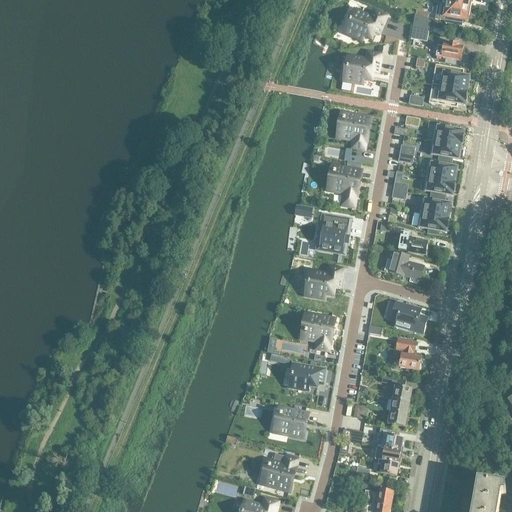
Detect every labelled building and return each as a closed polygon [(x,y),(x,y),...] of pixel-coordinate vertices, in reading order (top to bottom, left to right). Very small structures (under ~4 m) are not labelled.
[(445,0),(445,5),(470,9),(471,3),(470,3),(470,0),(445,0)] [(469,16),(470,9),(445,5),(443,13),(445,13),(444,18),(463,21),(467,22),(468,16),(469,16)] [(379,35),(387,17),(374,12),(372,18),(356,11),(346,34),(362,42),(364,37),(372,41),(375,33),(379,35)] [(416,11),(416,15),(431,21),(431,20),(428,18),(429,13),(416,11)] [(413,25),(411,40),(427,43),(431,22),(415,16),(413,25)] [(437,57),(461,61),(464,48),(460,47),(460,46),(444,43),(443,47),(438,46),(437,53),(437,57)] [(372,82),(373,74),(378,75),(382,56),(368,53),(367,60),(350,57),(345,82),(363,85),(364,81),(372,82)] [(417,60),(416,68),(424,69),(425,61),(417,60)] [(464,70),(436,65),(432,85),(467,91),(469,80),(463,79),(464,70)] [(467,94),(467,91),(432,85),(429,103),(457,108),(459,101),(465,102),(466,100),(467,100),(468,94),(467,94)] [(411,97),(409,105),(422,107),(424,99),(411,97)] [(365,151),(369,127),(368,127),(370,119),(346,114),(341,139),(353,142),(352,149),(365,151)] [(437,133),(434,132),(433,141),(461,146),(462,144),(463,144),(464,138),(463,138),(463,136),(457,135),(457,131),(454,131),(446,129),(438,128),(437,133)] [(460,157),(461,146),(433,141),(430,156),(439,157),(438,161),(452,164),(453,156),(460,157)] [(402,147),(400,155),(413,157),(415,149),(402,147)] [(347,150),(345,162),(348,162),(350,163),(355,163),(356,158),(351,157),(352,151),(347,150)] [(400,155),(399,162),(412,165),(413,157),(400,155)] [(450,171),(452,164),(438,161),(438,166),(429,164),(426,178),(455,183),(457,172),(450,171)] [(344,207),(354,209),(358,189),(362,172),(349,169),(349,170),(337,167),(333,192),(347,195),(344,207)] [(455,186),(455,183),(426,178),(424,192),(431,193),(431,198),(445,200),(447,193),(453,194),(453,192),(455,192),(456,186),(455,186)] [(395,184),(394,191),(407,193),(408,186),(395,184)] [(394,191),(393,198),(405,201),(407,193),(394,191)] [(444,208),(445,200),(431,198),(430,202),(422,200),(420,215),(449,220),(451,209),(444,208)] [(297,207),(295,216),(311,219),(312,209),(299,207),(297,207)] [(420,215),(417,228),(428,230),(428,235),(439,237),(440,232),(440,229),(445,230),(447,230),(447,228),(448,229),(449,222),(448,222),(449,220),(420,215)] [(389,216),(388,224),(396,226),(397,218),(389,216)] [(320,250),(343,254),(346,235),(349,236),(352,220),(339,218),(339,220),(326,218),(320,250)] [(398,251),(426,256),(426,254),(428,254),(428,249),(427,249),(428,243),(417,241),(417,240),(409,238),(410,233),(404,232),(403,237),(401,237),(398,251)] [(424,268),(420,267),(409,263),(410,258),(394,253),(389,273),(405,278),(405,277),(420,281),(424,268)] [(340,290),(343,270),(329,268),(328,275),(311,272),(307,297),(325,300),(326,295),(334,297),(335,289),(340,290)] [(423,336),(428,319),(417,316),(419,310),(421,311),(421,310),(396,303),(392,320),(396,321),(394,328),(423,336)] [(332,328),(334,320),(310,315),(306,340),(317,343),(316,350),(329,352),(333,328),(332,328)] [(370,326),(369,334),(381,336),(383,329),(370,326)] [(272,337),(269,352),(276,353),(279,339),(272,337)] [(398,361),(401,361),(399,369),(419,372),(419,371),(420,371),(421,365),(420,365),(421,359),(413,358),(414,354),(416,343),(398,340),(396,351),(400,351),(400,355),(399,355),(398,361)] [(290,363),(290,357),(273,355),(272,361),(290,363)] [(323,382),(326,370),(295,365),(291,390),(309,393),(309,388),(317,389),(319,382),(323,382)] [(396,386),(396,387),(400,388),(401,380),(383,377),(382,383),(396,386)] [(400,388),(396,387),(395,387),(393,401),(409,404),(410,402),(411,402),(412,397),(411,397),(412,391),(400,388)] [(409,409),(409,404),(393,401),(391,414),(407,417),(408,414),(409,414),(410,409),(409,409)] [(305,414),(293,412),(292,420),(293,420),(291,429),(290,428),(289,437),(313,441),(318,416),(305,414)] [(406,421),(407,417),(391,414),(389,425),(401,427),(405,428),(405,426),(407,427),(408,421),(406,421)] [(403,440),(396,439),(379,436),(377,448),(378,448),(401,452),(403,440)] [(400,458),(401,452),(378,448),(375,460),(379,461),(399,464),(399,463),(400,463),(401,458),(400,458)] [(291,485),(298,461),(286,458),(275,455),(273,462),(272,462),(270,470),(271,470),(269,478),(268,478),(265,486),(289,492),(291,485)] [(397,477),(399,464),(379,461),(378,466),(382,466),(381,474),(397,477)] [(352,468),(351,472),(356,474),(369,477),(370,472),(358,468),(357,470),(352,468)] [(355,481),(356,474),(351,472),(336,469),(334,476),(355,481)] [(501,511),(505,496),(506,496),(505,487),(478,482),(473,511),(501,511)] [(245,494),(255,496),(257,489),(246,487),(245,494)] [(391,509),(394,494),(379,491),(379,495),(370,492),(364,511),(392,511),(393,510),(391,509)] [(275,511),(278,504),(265,500),(263,507),(247,502),(243,511),(275,511)]
